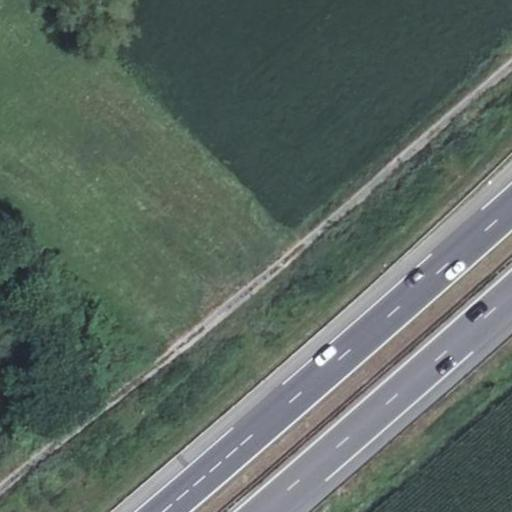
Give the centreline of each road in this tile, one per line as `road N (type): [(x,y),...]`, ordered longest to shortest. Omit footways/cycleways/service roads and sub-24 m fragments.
road 1 (motorway): [(511,202),(161,511)]
road 2 (motorway): [(263,511),(511,293)]
